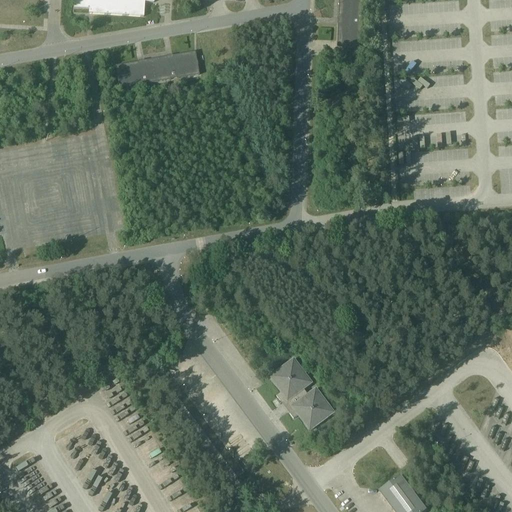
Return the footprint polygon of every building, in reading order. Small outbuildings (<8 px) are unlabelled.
[(74,0),(74,9),(89,10),(88,14),(143,17),(144,3),(154,3),(153,0),(74,0)] [(361,49),(363,0),(340,0),(339,48),(361,49)] [(116,67),(120,89),(142,85),(142,84),(148,83),(148,84),(170,80),(170,79),(176,78),(176,79),(199,75),(195,53),(173,57),(173,59),(167,60),(166,58),(144,62),(145,64),(138,65),(138,63),(116,67)] [(312,384),(294,359),(270,377),(281,393),(276,397),(293,419),(298,416),(310,431),(334,413),(316,389),(308,395),(304,390),(312,384)] [(251,457),(242,463),(247,470),(255,464),(251,457)] [(400,476),(380,491),(394,511),(423,511),(426,510),(400,476)]
